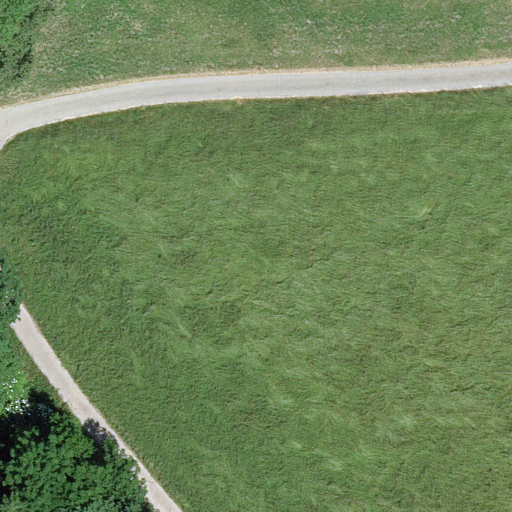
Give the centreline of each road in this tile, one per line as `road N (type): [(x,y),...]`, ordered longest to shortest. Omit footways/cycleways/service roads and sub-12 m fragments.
road 1 (track): [(0,124),(126,93),(511,75)]
road 2 (track): [(168,511),(102,434),(0,285)]
